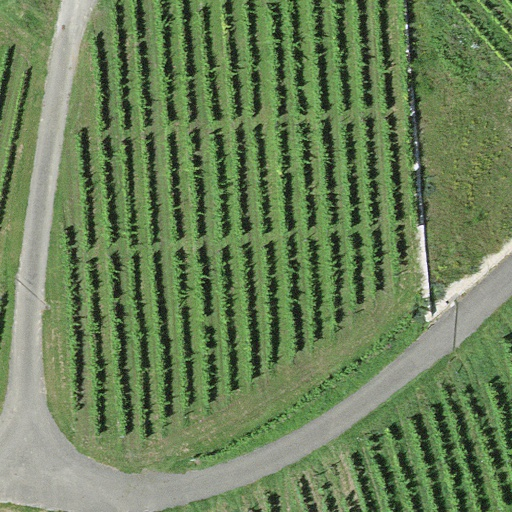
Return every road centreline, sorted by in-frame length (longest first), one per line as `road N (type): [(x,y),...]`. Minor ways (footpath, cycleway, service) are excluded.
road 1 (track): [(511,277),(322,425),(197,484),(112,498),(0,487)]
road 2 (track): [(21,491),(26,290),(87,0)]
